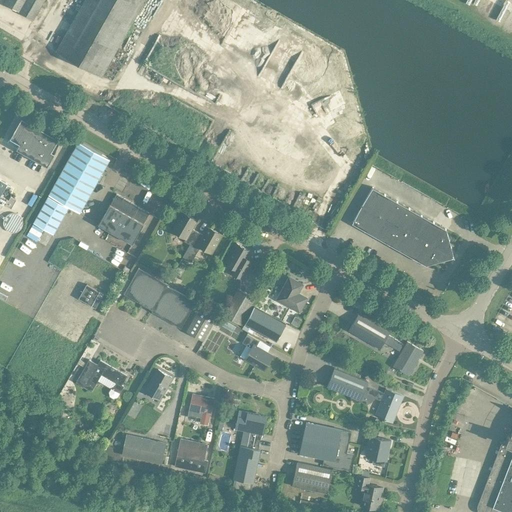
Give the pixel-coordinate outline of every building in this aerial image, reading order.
[(6,0),(4,4),(33,20),(43,0),(6,0)] [(144,0),(84,0),(56,51),(101,77),(144,0)] [(316,47),(300,73),(315,81),(330,55),(316,47)] [(250,108),(235,134),(233,133),(225,147),(244,159),(248,153),(326,198),(346,163),(267,118),(250,108)] [(142,121),(152,127),(154,123),(144,117),(142,121)] [(16,149),(47,167),(61,141),(59,144),(56,143),(58,139),(21,118),(7,143),(10,139),(19,144),(16,149)] [(48,195),(79,212),(109,159),(78,142),(48,195)] [(431,263),(444,259),(451,247),(447,234),(444,232),(446,229),(372,187),(352,223),(425,264),(427,261),(431,263)] [(98,225),(132,244),(143,224),(142,223),(148,213),(138,207),(116,194),(110,205),(109,204),(103,216),(98,225)] [(67,207),(48,196),(33,222),(52,233),(67,207)] [(185,238),(184,242),(189,245),(197,232),(191,229),(196,221),(182,212),(172,231),(185,238)] [(87,224),(84,226),(90,234),(93,231),(87,224)] [(202,235),(197,232),(189,245),(182,257),(191,262),(200,247),(211,253),(221,235),(207,227),(202,235)] [(47,232),(43,230),(41,235),(25,229),(22,239),(30,242),(31,240),(43,244),(47,232)] [(246,261),(246,260),(246,258),(250,251),(236,243),(225,263),(233,268),(230,272),(242,279),(251,264),(250,264),(246,261)] [(123,294),(152,310),(168,285),(138,268),(123,294)] [(289,277),(277,300),(299,312),(306,298),(300,295),(299,290),(302,285),(289,277)] [(103,294),(86,284),(78,298),(95,308),(103,294)] [(195,302),(167,286),(151,312),(180,328),(195,302)] [(222,315),(240,325),(255,298),(237,288),(222,315)] [(58,302),(53,314),(63,318),(68,306),(58,302)] [(186,331),(203,341),(218,315),(201,305),(186,331)] [(285,324),(254,306),(244,324),(276,341),(285,324)] [(392,366),(408,375),(423,351),(406,341),(404,345),(388,335),(390,331),(358,313),(348,331),(379,349),(383,342),(400,352),(392,366)] [(247,334),(242,343),(251,348),(245,359),(264,370),(272,356),(256,347),(259,341),(247,334)] [(116,383),(114,387),(111,388),(109,392),(109,396),(113,398),(117,397),(123,386),(121,385),(126,376),(100,360),(97,365),(89,360),(75,382),(91,391),(94,386),(101,374),(116,383)] [(375,415),(392,422),(403,396),(385,389),(384,393),(366,386),(367,381),(334,368),(326,387),(359,400),(362,394),(380,401),(375,415)] [(171,377),(158,369),(145,391),(159,399),(171,377)] [(210,415),(214,398),(192,394),(189,411),(202,413),(200,423),(207,424),(209,415),(210,415)] [(250,432),(248,440),(256,441),(258,434),(263,435),(266,416),(239,411),(235,429),(250,432)] [(299,454),(323,459),(322,465),(350,471),(353,454),(346,453),(350,432),(305,422),(299,454)] [(497,423),(495,430),(503,432),(505,425),(497,423)] [(511,511),(511,430),(510,435),(508,434),(505,442),(502,441),(502,440),(477,505),(477,506),(477,507),(477,509),(477,510),(477,511),(490,511),(491,511),(493,507),(506,511),(511,511)] [(166,443),(126,434),(121,455),(161,463),(166,443)] [(386,461),(390,440),(370,436),(365,457),(386,461)] [(180,439),(174,467),(206,473),(209,460),(204,459),(207,444),(180,439)] [(256,441),(248,440),(247,447),(240,446),(233,479),(253,483),(260,450),(255,449),(256,441)] [(331,470),(297,462),(292,486),(326,493),(331,470)] [(367,484),(369,478),(357,475),(355,487),(363,489),(360,505),(378,509),(382,488),(367,484)]
